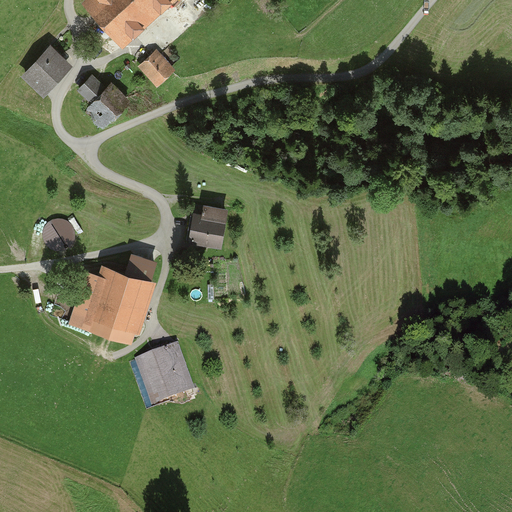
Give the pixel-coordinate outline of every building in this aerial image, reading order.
[(82,0),(78,4),(111,43),(159,0),(82,0)] [(68,67),(50,49),(25,76),(43,94),(68,67)] [(165,69),(150,51),(133,65),(148,83),(165,69)] [(96,126),(119,100),(101,84),(97,88),(87,79),(75,92),(85,101),(78,110),(96,126)] [(220,247),(226,212),(204,208),(201,220),(195,219),(191,241),(220,247)] [(146,283),(97,268),(81,318),(89,320),(86,329),(123,341),(126,332),(131,333),(146,283)] [(187,389),(171,347),(138,359),(154,401),(187,389)]
